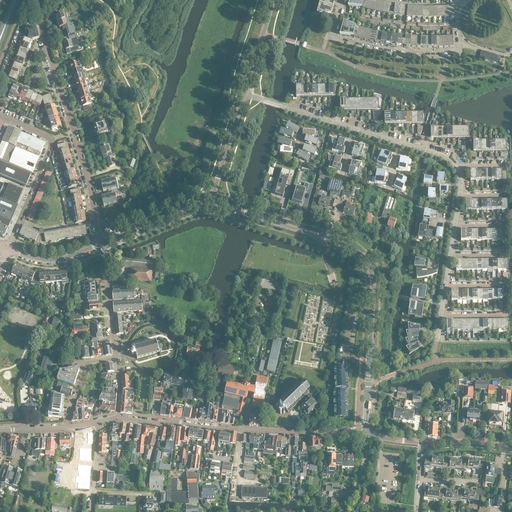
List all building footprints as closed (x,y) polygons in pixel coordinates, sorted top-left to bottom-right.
[(331,13),(333,8),(321,5),(319,5),(318,10),(319,10),(318,13),(327,13),(331,13)] [(68,19),(66,13),(64,14),(57,16),(57,17),(57,18),(57,19),(58,20),(59,22),(68,19)] [(70,25),(68,19),(59,22),(59,24),(59,25),(59,26),(60,26),(60,27),(64,26),(65,30),(66,29),(73,27),(74,27),(73,24),(70,25)] [(349,30),(351,24),(346,22),(347,22),(345,22),(346,23),(343,35),(342,35),(343,35),(349,36),(350,30),(349,30)] [(354,37),(357,27),(351,24),(349,30),(350,30),(349,36),(354,37)] [(77,37),(75,31),(74,27),(73,27),(66,29),(69,39),(77,37)] [(40,38),(36,28),(25,31),(28,38),(28,39),(33,40),(40,38)] [(32,42),(33,40),(28,39),(28,38),(23,37),(22,40),(21,39),(20,42),(29,45),(31,42),(32,42)] [(71,43),(71,41),(71,40),(64,42),(66,50),(73,48),(71,43)] [(28,49),(29,45),(20,42),(19,44),(20,44),(19,47),(29,51),(29,49),(28,49)] [(27,56),(29,51),(19,47),(18,50),(17,49),(16,52),(27,56)] [(499,64),(501,57),(481,51),(479,58),(499,64)] [(25,61),(27,56),(16,52),(15,54),(17,54),(15,57),(25,61)] [(23,66),(25,61),(15,57),(14,60),(13,59),(12,62),(23,66)] [(21,71),(23,66),(12,62),(12,64),(13,64),(12,67),(21,71)] [(82,68),(81,65),(80,66),(79,62),(71,64),(71,65),(71,66),(71,67),(72,68),(72,70),(81,68),(82,68)] [(20,72),(21,71),(12,67),(11,70),(9,69),(9,72),(18,75),(19,72),(20,72)] [(84,74),(83,71),(82,72),(81,68),(72,70),(73,71),(73,72),(73,73),(74,74),(74,76),(84,74)] [(16,79),(18,75),(9,72),(8,74),(9,74),(8,77),(17,81),(17,79),(16,79)] [(86,79),(85,76),(84,76),(84,74),(74,76),(75,78),(74,79),(75,80),(76,82),(85,80),(86,79)] [(86,86),(85,82),(86,82),(85,80),(76,82),(77,85),(77,86),(77,87),(78,88),(78,89),(86,86)] [(14,97),(18,88),(15,86),(15,85),(13,84),(10,93),(12,95),(12,96),(14,97)] [(90,91),(89,89),(87,90),(86,86),(78,89),(78,90),(79,93),(80,94),(90,91)] [(20,98),(23,89),(22,88),(22,89),(18,88),(14,97),(17,98),(17,97),(20,98)] [(24,101),(28,91),(23,89),(20,98),(22,99),(22,100),(24,101)] [(30,102),(33,93),(28,91),(24,101),(26,102),(27,101),(30,102)] [(90,98),(88,94),(90,94),(90,91),(80,94),(80,96),(80,99),(81,99),(81,100),(90,98)] [(34,105),(38,96),(34,95),(35,93),(33,93),(30,102),(32,103),(32,104),(34,105)] [(54,105),(50,95),(43,97),(42,102),(43,102),(45,108),(54,105)] [(40,106),(42,102),(43,97),(42,96),(41,97),(38,96),(34,105),(36,106),(37,105),(40,106)] [(92,104),(92,101),(91,102),(90,98),(81,100),(81,101),(81,103),(82,104),(83,106),(92,104)] [(54,105),(45,108),(44,108),(45,110),(47,113),(57,110),(55,105),(54,105)] [(58,115),(57,110),(47,113),(48,117),(47,117),(48,119),(58,115)] [(60,120),(58,115),(48,119),(48,120),(49,120),(50,123),(60,120)] [(108,132),(104,122),(103,122),(102,119),(96,121),(97,124),(94,125),(95,129),(96,133),(96,132),(97,136),(108,132)] [(62,126),(60,120),(50,123),(51,127),(50,127),(51,129),(62,126)] [(299,129),(298,128),(293,126),(293,125),(288,122),(285,128),(286,129),(286,130),(293,133),(294,133),(297,134),(299,129)] [(17,143),(21,132),(16,130),(8,127),(8,128),(2,141),(11,145),(11,146),(15,147),(17,143)] [(292,139),(294,133),(293,133),(286,130),(282,129),(280,135),(292,139)] [(315,137),(316,131),(310,130),(310,131),(304,130),(303,130),(302,136),(305,137),(306,137),(313,139),(314,137),(315,137)] [(30,148),(34,138),(21,132),(17,143),(23,145),(26,146),(30,148)] [(316,146),(317,141),(317,140),(313,139),(306,137),(305,137),(304,143),(316,146)] [(41,153),(45,143),(34,138),(30,148),(26,146),(25,147),(23,147),(23,145),(17,143),(15,147),(39,158),(41,153)] [(290,148),(292,142),(280,138),(278,145),(282,146),(289,148),(290,148)] [(343,147),(345,141),(339,139),(339,140),(339,141),(332,138),(332,144),(334,145),(343,147)] [(39,158),(15,147),(11,146),(11,145),(2,141),(0,146),(0,159),(32,173),(39,158)] [(63,145),(59,146),(57,147),(57,149),(58,148),(59,152),(69,149),(67,144),(63,145)] [(363,152),(364,146),(365,146),(359,144),(359,145),(353,144),(351,149),(352,149),(353,149),(353,150),(363,152)] [(344,153),(345,148),(345,147),(345,148),(343,147),(334,145),(332,151),(338,152),(344,153)] [(112,157),(111,154),(109,146),(100,148),(103,157),(103,156),(104,159),(106,158),(109,167),(115,165),(112,157)] [(293,148),(290,148),(289,148),(282,146),(282,147),(281,147),(280,153),(285,154),(285,153),(291,154),(292,155),(293,148)] [(314,156),(316,149),(304,146),(302,151),(303,152),(310,155),(310,154),(314,156)] [(70,154),(69,149),(59,152),(60,155),(59,155),(60,157),(70,154)] [(309,156),(310,155),(303,152),(302,151),(299,150),(296,156),(297,156),(303,159),(302,160),(307,162),(310,156),(309,156)] [(364,158),(366,153),(363,152),(353,150),(352,156),(357,157),(358,157),(357,157),(358,156),(364,158)] [(391,158),(392,155),(382,151),(379,157),(391,161),(392,158),(391,158)] [(340,165),(342,158),(336,157),(336,158),(328,156),(329,162),(331,162),(340,165)] [(390,165),(391,161),(379,157),(377,163),(387,167),(388,164),(390,165)] [(408,165),(409,159),(398,157),(397,160),(396,160),(396,163),(408,165)] [(73,165),(72,159),(62,162),(63,165),(62,166),(63,168),(73,165)] [(32,175),(30,174),(0,161),(0,175),(25,186),(26,187),(32,175)] [(360,169),(361,163),(356,161),(355,163),(350,161),(348,167),(349,167),(349,166),(350,167),(360,169)] [(341,171),(342,165),(341,165),(340,165),(331,162),(329,168),(328,169),(334,170),(335,169),(341,171)] [(407,172),(408,165),(396,163),(395,167),(396,167),(396,170),(407,172)] [(361,175),(362,170),(359,169),(360,169),(350,167),(349,173),(354,175),(354,174),(361,175)] [(76,175),(75,170),(65,172),(66,176),(65,176),(66,178),(76,175)] [(387,175),(388,172),(377,170),(376,176),(388,178),(389,175),(387,175)] [(445,183),(446,175),(438,174),(437,182),(445,183)] [(282,197),(286,185),(286,183),(291,185),(293,177),(289,176),(288,177),(280,175),(274,194),(282,197)] [(404,185),(407,179),(396,175),(395,178),(394,177),(393,180),(404,185)] [(387,182),(388,178),(376,176),(375,183),(386,185),(386,182),(387,182)] [(431,185),(432,178),(433,177),(425,176),(424,184),(431,185)] [(339,195),(342,183),(330,179),(327,192),(339,195)] [(79,185),(78,180),(68,183),(69,186),(68,187),(69,189),(79,185)] [(402,191),(404,185),(393,180),(392,184),(393,184),(392,187),(402,191)] [(22,198),(24,193),(24,192),(23,191),(24,191),(4,183),(0,193),(0,196),(1,198),(18,205),(18,204),(19,205),(19,204),(22,198)] [(306,191),(307,191),(309,185),(305,183),(303,188),(297,186),(292,200),(302,203),(306,191)] [(448,195),(448,187),(440,187),(440,195),(448,195)] [(434,199),(435,191),(427,190),(426,198),(434,199)] [(15,215),(19,205),(18,205),(1,198),(0,200),(0,208),(14,215),(15,215)] [(335,208),(337,201),(332,200),(332,201),(321,198),(318,205),(327,207),(328,205),(330,206),(335,208)] [(354,216),(356,208),(349,206),(350,204),(346,203),(345,205),(343,212),(354,216)] [(397,220),(388,217),(390,211),(384,209),(381,218),(387,219),(389,220),(387,226),(394,228),(397,220)] [(374,220),(371,219),(372,214),(368,213),(365,223),(373,225),(374,220)] [(429,223),(430,220),(430,217),(424,216),(423,215),(422,225),(421,225),(420,225),(427,226),(427,227),(427,226),(428,227),(429,227),(429,223)] [(12,222),(0,216),(0,225),(9,229),(12,222)] [(8,229),(9,229),(0,225),(0,235),(3,237),(5,236),(8,229)] [(425,238),(426,230),(427,226),(420,225),(418,237),(419,237),(422,237),(422,238),(425,238)] [(27,240),(31,230),(23,227),(19,235),(23,237),(22,238),(27,240)] [(88,237),(86,227),(77,228),(79,237),(82,236),(83,237),(88,237)] [(79,237),(77,228),(69,230),(71,240),(76,239),(75,238),(79,237)] [(35,242),(39,234),(31,230),(27,240),(31,241),(32,240),(35,242)] [(71,240),(69,230),(61,231),(62,240),(66,239),(66,240),(71,240)] [(436,232),(435,232),(431,231),(429,231),(428,231),(428,230),(428,231),(426,230),(425,238),(425,239),(435,240),(436,238),(435,238),(436,232)] [(62,240),(61,231),(53,233),(54,243),(59,242),(59,241),(62,240)] [(54,243),(53,233),(44,234),(46,243),(49,242),(50,243),(54,243)] [(428,263),(429,260),(426,259),(423,258),(418,256),(418,257),(417,257),(417,260),(416,259),(416,263),(428,265),(428,263)] [(153,271),(154,261),(123,257),(122,267),(130,268),(129,280),(151,282),(153,271)] [(422,272),(422,271),(427,271),(427,267),(428,265),(416,263),(415,267),(416,267),(416,270),(416,272),(416,274),(417,277),(417,279),(417,275),(417,273),(416,273),(422,272)] [(435,275),(436,274),(437,274),(438,271),(439,263),(438,263),(437,263),(436,263),(436,264),(435,264),(435,265),(435,271),(431,271),(431,272),(429,272),(428,272),(425,272),(422,272),(416,273),(417,273),(417,275),(417,279),(419,278),(419,279),(422,278),(425,277),(426,277),(429,277),(429,276),(430,276),(431,276),(433,275),(435,275)] [(16,275),(20,267),(15,265),(11,273),(16,275)] [(22,277),(25,269),(20,267),(16,275),(22,277)] [(27,280),(30,271),(25,269),(22,277),(27,280)] [(32,282),(35,274),(35,273),(30,271),(27,280),(32,282)] [(96,296),(95,282),(85,283),(86,296),(86,297),(89,297),(96,296)] [(420,286),(419,286),(413,285),(414,286),(413,292),(412,292),(411,292),(411,294),(412,294),(412,298),(411,298),(418,299),(420,286)] [(425,293),(426,286),(426,287),(426,286),(420,285),(419,286),(420,286),(418,299),(424,300),(424,299),(424,296),(425,296),(426,293),(426,294),(425,293)] [(90,303),(89,297),(86,297),(86,296),(75,297),(75,304),(90,303)] [(415,316),(417,304),(411,303),(410,306),(409,306),(409,308),(409,309),(410,309),(409,315),(415,316)] [(421,318),(422,311),(423,311),(424,308),(423,308),(423,305),(417,304),(415,316),(415,317),(421,318)] [(102,337),(102,329),(101,329),(101,327),(102,327),(101,327),(101,322),(98,323),(98,322),(97,322),(97,323),(93,323),(94,337),(91,338),(91,342),(99,341),(99,337),(102,337)] [(88,336),(87,326),(69,328),(70,337),(88,336)] [(210,337),(221,339),(222,333),(211,331),(210,337)] [(419,337),(418,332),(419,332),(406,332),(406,335),(408,335),(408,339),(405,340),(419,337)] [(419,343),(418,339),(418,338),(419,338),(419,337),(405,340),(406,343),(407,342),(408,342),(408,344),(409,347),(406,348),(419,343)] [(162,350),(162,349),(163,347),(162,344),(160,343),(159,342),(157,342),(156,342),(157,342),(156,341),(155,341),(156,341),(135,347),(134,347),(134,348),(135,351),(132,352),(133,356),(136,355),(137,358),(137,359),(138,359),(159,353),(160,353),(159,352),(159,351),(162,350)] [(275,373),(282,343),(274,341),(267,371),(275,373)] [(410,355),(420,349),(418,345),(418,344),(419,343),(406,348),(407,350),(408,350),(409,350),(411,354),(410,354),(410,355)] [(110,347),(106,347),(102,348),(103,352),(102,352),(103,356),(112,355),(110,347)] [(90,358),(89,349),(88,349),(83,350),(81,350),(82,359),(90,358)] [(198,360),(200,351),(198,351),(199,350),(195,349),(195,350),(189,349),(188,354),(189,354),(188,359),(198,360)] [(54,367),(51,366),(53,361),(45,358),(40,372),(48,375),(49,372),(52,373),(54,367)] [(261,359),(258,370),(264,371),(266,360),(261,359)] [(108,372),(114,372),(113,363),(105,364),(106,368),(105,368),(105,374),(101,375),(101,379),(106,380),(109,374),(108,374),(108,372)] [(233,376),(235,366),(220,364),(218,373),(233,376)] [(335,390),(334,390),(334,404),(334,418),(348,418),(348,404),(347,404),(347,400),(347,390),(347,388),(349,388),(349,381),(348,381),(348,367),(343,367),(340,367),(339,367),(334,367),(334,381),(335,381),(335,388),(335,390)] [(74,386),(80,369),(78,368),(61,370),(57,380),(74,386)] [(29,385),(33,375),(26,373),(23,383),(29,385)] [(194,387),(196,377),(188,375),(177,373),(176,376),(180,377),(178,386),(184,387),(184,388),(185,389),(187,389),(188,386),(194,387)] [(178,386),(180,377),(176,376),(165,374),(164,376),(164,378),(164,379),(164,382),(164,383),(171,385),(178,386)] [(242,416),(248,392),(253,393),(252,399),(254,399),(253,406),(263,408),(268,379),(257,377),(256,384),(255,389),(249,388),(250,386),(246,385),(245,386),(245,388),(244,387),(244,386),(241,385),(240,387),(227,384),(224,397),(225,397),(224,401),(223,400),(223,403),(223,404),(223,407),(224,407),(237,410),(236,414),(242,416)] [(310,387),(304,381),(300,385),(306,391),(309,388),(310,387)] [(73,390),(67,389),(69,385),(58,382),(57,387),(62,389),(61,393),(71,396),(73,390)] [(300,401),(301,400),(304,397),(304,398),(305,397),(304,397),(308,394),(309,394),(308,393),(306,391),(300,385),(300,384),(299,384),(298,382),(297,383),(294,386),(293,386),(294,387),(290,390),(289,390),(290,391),(286,394),(285,394),(286,394),(282,398),(282,397),(281,398),(282,398),(278,402),(278,401),(277,402),(278,402),(276,404),(278,407),(276,409),(280,414),(282,413),(283,414),(284,414),(285,413),(285,412),(287,411),(288,413),(289,413),(288,412),(289,412),(290,413),(292,410),(291,409),(292,409),(293,409),(292,408),(296,405),(297,405),(296,405),(300,401),(300,402),(301,401),(300,401)] [(191,400),(194,387),(188,386),(187,389),(185,389),(184,388),(183,393),(184,393),(183,399),(185,399),(191,401),(191,400)] [(473,399),(473,388),(463,387),(463,398),(473,399)] [(510,403),(511,392),(501,391),(501,403),(510,403)] [(131,405),(131,402),(129,402),(128,402),(128,399),(133,400),(134,392),(133,392),(123,392),(122,392),(122,404),(121,413),(127,414),(127,405),(131,405)] [(63,418),(64,413),(63,413),(65,396),(52,393),(50,410),(50,412),(49,411),(48,417),(63,418)] [(117,394),(106,393),(103,393),(102,396),(99,401),(100,401),(106,402),(116,404),(117,394)] [(318,405),(311,398),(312,397),(309,394),(308,394),(304,397),(305,397),(304,398),(304,397),(301,400),(303,401),(304,400),(306,402),(302,406),(306,410),(304,411),(308,415),(318,405)] [(219,406),(221,397),(214,396),(212,406),(212,410),(218,411),(219,406)] [(172,417),(174,405),(175,405),(175,402),(176,400),(170,399),(169,404),(167,416),(172,417)] [(454,412),(454,403),(454,401),(448,400),(448,403),(439,403),(439,404),(438,404),(437,405),(437,406),(437,407),(438,407),(438,408),(439,408),(439,411),(454,412)] [(115,411),(116,406),(106,404),(106,402),(100,401),(99,409),(115,411)] [(167,416),(169,404),(162,403),(161,412),(160,414),(160,415),(167,416)] [(199,420),(200,408),(201,404),(198,403),(197,411),(194,410),(193,420),(199,421),(199,420)] [(29,405),(25,406),(25,408),(26,416),(36,415),(36,407),(36,405),(32,405),(30,405),(29,405)] [(181,418),(183,409),(183,407),(177,406),(175,405),(174,405),(172,417),(181,418)] [(190,420),(193,409),(192,409),(193,407),(190,406),(189,408),(184,407),(182,418),(190,420)] [(402,419),(403,411),(404,410),(399,409),(400,408),(394,407),(393,414),(394,414),(394,418),(399,419),(401,420),(401,419),(402,419)] [(226,424),(227,413),(228,413),(229,410),(222,410),(222,413),(225,413),(225,415),(221,414),(220,423),(226,424)] [(503,422),(504,418),(502,418),(502,414),(501,413),(501,412),(495,412),(495,423),(496,423),(496,424),(498,424),(498,423),(499,423),(502,423),(502,422),(503,422)] [(260,427),(261,418),(251,416),(249,426),(260,427)] [(115,435),(116,430),(117,430),(119,429),(120,424),(116,423),(116,425),(111,424),(110,435),(112,435),(112,438),(112,441),(114,441),(113,446),(117,447),(118,441),(119,438),(119,436),(115,435)] [(436,424),(433,424),(428,424),(427,436),(437,437),(438,425),(436,424)] [(127,442),(129,435),(132,435),(134,425),(127,425),(126,434),(124,442),(125,442),(124,446),(128,447),(129,442),(127,442)] [(135,464),(138,441),(139,441),(139,438),(140,438),(140,436),(142,426),(135,426),(133,440),(130,464),(135,464)] [(149,433),(150,427),(142,426),(141,436),(145,436),(149,437),(149,433)] [(154,447),(157,435),(158,428),(150,427),(149,433),(153,433),(153,434),(150,434),(147,445),(154,447)] [(172,451),(175,428),(170,427),(169,429),(168,429),(166,434),(168,434),(167,441),(166,441),(166,442),(165,442),(165,443),(163,444),(162,447),(164,448),(163,449),(172,451)] [(165,442),(166,434),(168,429),(165,428),(164,428),(163,428),(162,428),(161,428),(158,440),(165,442)] [(187,442),(189,429),(182,428),(181,437),(181,441),(187,442)] [(213,455),(216,433),(211,432),(210,442),(208,441),(208,444),(206,443),(205,446),(204,453),(207,453),(207,454),(213,455)] [(17,449),(20,437),(9,434),(7,439),(8,439),(8,442),(9,442),(8,445),(11,446),(10,448),(11,448),(9,457),(14,458),(16,449),(17,449)] [(75,436),(74,446),(79,447),(80,442),(86,440),(85,434),(75,436)] [(254,444),(255,434),(250,434),(249,440),(246,440),(245,448),(249,449),(249,444),(254,444)] [(145,436),(141,436),(140,436),(140,438),(139,438),(139,441),(138,447),(137,447),(136,454),(143,454),(144,448),(144,447),(145,436)] [(276,449),(277,445),(277,438),(269,437),(268,448),(263,447),(263,448),(263,453),(272,454),(273,449),(274,450),(274,448),(276,449)] [(57,452),(58,439),(55,439),(55,438),(48,439),(46,458),(50,458),(50,459),(54,459),(54,452),(57,452)] [(71,446),(70,438),(60,438),(60,444),(60,446),(64,446),(66,446),(71,446)] [(324,445),(324,443),(323,443),(321,443),(321,439),(315,439),(314,438),(312,438),(311,439),(310,439),(310,448),(315,448),(316,448),(316,449),(321,449),(321,447),(321,445),(324,445)] [(150,460),(152,451),(153,448),(147,446),(143,459),(150,460)] [(200,457),(201,448),(193,447),(192,456),(200,457)] [(158,464),(161,452),(156,451),(153,463),(157,464),(158,464)] [(253,465),(254,460),(254,458),(245,456),(244,463),(253,465)] [(437,469),(438,457),(435,457),(432,457),(432,460),(425,459),(424,468),(431,469),(431,467),(436,467),(436,468),(437,469)] [(446,468),(447,462),(444,461),(444,458),(441,458),(438,457),(437,469),(438,469),(438,467),(446,468)] [(455,471),(456,460),(453,459),(453,460),(450,459),(450,462),(447,462),(446,468),(454,469),(454,471),(455,471)] [(473,470),(474,459),(472,459),(471,459),(468,459),(468,461),(465,461),(465,464),(464,468),(472,469),(472,470),(473,470)] [(482,470),(483,463),(480,463),(480,460),(477,460),(477,459),(474,459),(473,470),(474,470),(474,469),(482,470)] [(464,468),(465,464),(462,463),(462,461),(459,460),(456,460),(455,471),(456,470),(464,471),(464,468)] [(493,477),(495,465),(492,465),(491,464),(489,464),(488,465),(488,464),(486,476),(485,483),(492,484),(493,477)] [(8,485),(13,468),(6,466),(1,483),(8,485)] [(35,476),(37,469),(27,467),(26,474),(26,475),(25,479),(34,481),(35,476)] [(18,487),(22,471),(13,468),(8,485),(18,487)] [(159,471),(155,470),(151,470),(149,487),(150,491),(165,492),(165,486),(164,486),(164,471),(159,471)] [(253,480),(254,473),(245,471),(244,478),(253,480)] [(215,493),(214,486),(202,486),(202,493),(201,493),(202,498),(207,498),(207,496),(209,496),(208,493),(215,493)] [(267,500),(267,488),(242,487),(242,498),(242,499),(267,500)] [(198,498),(198,488),(188,489),(188,492),(186,492),(186,504),(188,504),(189,504),(198,503),(198,498)] [(433,499),(434,488),(432,488),(429,488),(428,490),(425,490),(424,497),(432,498),(432,499),(433,499)] [(442,499),(443,492),(440,492),(440,489),(437,489),(437,488),(434,488),(433,499),(434,499),(434,498),(442,499)] [(478,502),(479,495),(481,495),(482,490),(478,489),(478,492),(473,491),(470,491),(469,502),(470,502),(470,501),(478,502)] [(501,506),(503,496),(504,490),(499,489),(499,490),(498,497),(494,497),(493,507),(499,508),(499,506),(501,506)] [(451,502),(452,490),(450,490),(449,490),(446,490),(446,493),(443,492),(442,499),(450,500),(450,501),(451,502)] [(460,499),(461,495),(461,494),(458,494),(458,491),(455,491),(452,490),(451,502),(452,502),(452,500),(460,501),(460,499)] [(469,502),(470,491),(468,490),(468,491),(465,490),(464,493),(461,493),(461,494),(461,495),(460,499),(468,500),(468,502),(469,502)] [(181,501),(181,492),(178,492),(171,492),(171,502),(181,501)] [(186,504),(186,492),(181,492),(181,501),(171,502),(171,505),(186,504)] [(126,498),(100,496),(100,505),(126,507),(126,498)] [(144,508),(146,508),(148,508),(148,509),(152,509),(152,508),(156,508),(156,499),(144,498),(144,508)] [(60,511),(66,511),(68,506),(53,503),(52,511),(60,511)]
